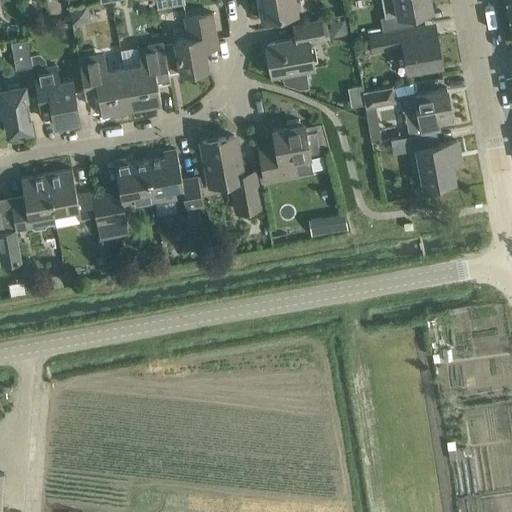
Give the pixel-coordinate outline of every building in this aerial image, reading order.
[(259,0),(263,16),(296,10),(294,0),(259,0)] [(384,29),(396,27),(413,24),(411,11),(432,8),(430,0),(380,0),(384,15),(381,15),(384,29)] [(174,39),(177,51),(180,71),(208,66),(203,40),(217,37),(212,11),(186,16),(190,36),(174,39)] [(271,74),(283,72),(284,81),(298,87),(307,85),(303,68),(314,66),(310,42),(325,39),(321,19),(293,24),(296,37),(265,43),(271,74)] [(396,27),(384,29),(367,33),(371,52),(390,49),(391,54),(403,51),(406,69),(442,62),(436,33),(398,40),(396,27)] [(32,65),(30,54),(27,37),(11,40),(16,67),(32,65)] [(122,65),(130,109),(151,105),(151,102),(161,100),(157,76),(168,74),(169,80),(170,80),(163,41),(147,44),(148,49),(138,51),(140,62),(122,65)] [(30,54),(32,65),(34,80),(38,99),(50,97),(55,123),(80,118),(72,76),(58,79),(55,64),(46,66),(45,58),(38,53),(30,54)] [(130,109),(122,65),(107,68),(105,57),(95,59),(94,53),(78,56),(86,96),(87,96),(86,89),(97,87),(102,114),(130,109)] [(32,126),(24,82),(0,86),(0,117),(0,119),(7,118),(9,130),(32,126)] [(348,86),(351,105),(363,103),(360,85),(348,86)] [(396,102),(393,86),(363,92),(366,108),(396,102)] [(420,132),(432,130),(440,129),(438,118),(452,116),(447,87),(402,95),(404,110),(415,108),(420,132)] [(260,147),(259,147),(265,179),(297,173),(313,170),(310,154),(316,153),(311,125),(305,126),(304,122),(303,122),(301,119),(287,122),(287,125),(273,128),(277,150),(261,153),(260,147)] [(432,130),(420,132),(391,138),(393,152),(417,148),(424,184),(454,179),(449,153),(459,151),(456,139),(435,143),(432,130)] [(199,175),(201,188),(210,186),(209,182),(231,178),(237,211),(260,207),(257,191),(253,171),(241,173),(234,135),(203,141),(209,174),(199,175)] [(204,205),(201,188),(199,175),(182,178),(176,148),(163,150),(165,156),(147,159),(154,202),(185,196),(188,208),(204,205)] [(154,202),(147,159),(132,162),(131,157),(114,160),(120,190),(92,195),(97,223),(127,218),(125,207),(154,202)] [(48,172),(55,211),(75,207),(78,219),(95,216),(90,190),(77,192),(72,167),(48,172)] [(11,204),(16,228),(16,229),(32,226),(33,228),(44,227),(45,224),(55,222),(53,212),(55,211),(48,172),(21,177),(26,201),(11,204)] [(346,214),(334,216),(337,232),(349,230),(346,214)] [(21,260),(16,229),(16,228),(0,230),(0,254),(2,263),(21,260)] [(206,247),(202,253),(203,258),(213,256),(211,246),(206,247)]
